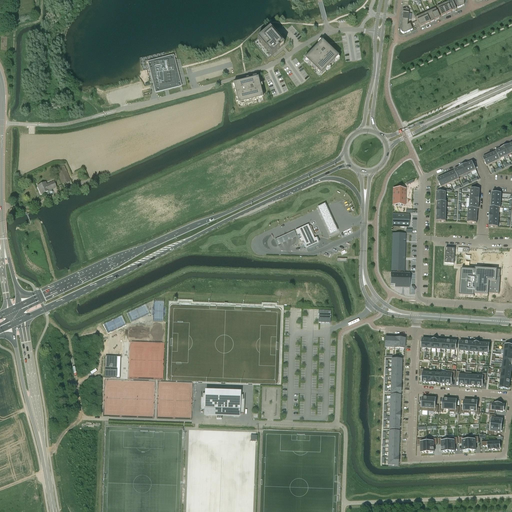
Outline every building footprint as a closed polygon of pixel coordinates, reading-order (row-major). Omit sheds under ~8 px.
[(451,12),(453,11),(456,10),(452,0),(447,3),(451,12)] [(451,12),(447,3),(442,5),(446,14),(451,12)] [(441,17),(446,14),(442,5),(437,7),(441,17)] [(402,12),(401,24),(407,25),(408,20),(411,20),(412,14),(409,14),(409,13),(408,13),(409,10),(403,9),(402,12)] [(430,11),(434,21),(440,19),(435,9),(430,11)] [(429,23),(434,21),(430,11),(425,14),(429,23)] [(425,25),(429,23),(425,14),(420,16),(425,25)] [(420,27),(425,25),(420,16),(415,18),(417,22),(417,21),(420,27)] [(401,24),(400,30),(400,31),(400,32),(401,32),(401,33),(402,33),(402,34),(403,34),(404,34),(405,34),(412,30),(410,25),(407,26),(407,25),(401,24)] [(256,46),(268,59),(272,55),(284,45),(276,37),(273,33),(270,29),(254,43),(256,46)] [(321,75),(338,57),(326,45),(322,41),(305,59),(311,65),(321,75)] [(174,60),(152,63),(155,84),(155,88),(155,89),(156,89),(164,88),(164,87),(167,86),(167,87),(168,87),(177,86),(177,85),(174,60)] [(258,78),(233,84),(238,105),(263,99),(258,78)] [(508,156),(504,147),(500,149),(504,158),(508,156)] [(496,151),(496,152),(500,160),(504,158),(500,149),(496,151)] [(496,152),(492,154),(496,162),(500,160),(496,152)] [(491,164),(496,162),(492,154),(487,156),(491,164)] [(491,164),(487,156),(483,158),(487,166),(491,164)] [(472,162),(467,164),(471,173),(471,172),(473,175),(477,173),(476,170),(472,162)] [(463,166),(467,175),(471,173),(467,164),(463,166)] [(62,185),(71,181),(64,166),(56,170),(62,185)] [(459,168),(462,176),(467,175),(463,166),(459,168)] [(462,176),(459,168),(454,170),(455,171),(458,178),(462,176)] [(455,171),(450,173),(454,182),(459,180),(458,178),(455,171)] [(450,184),(454,182),(450,173),(446,175),(450,184)] [(446,175),(442,177),(446,186),(450,184),(446,175)] [(441,188),(446,186),(442,177),(437,179),(441,188)] [(49,190),(56,187),(54,182),(47,185),(46,183),(38,186),(41,195),(49,191),(49,190)] [(393,189),(393,206),(405,206),(406,189),(393,189)] [(324,203),(316,207),(329,235),(337,231),(324,203)] [(392,215),(392,226),(409,227),(409,215),(392,215)] [(301,238),(299,239),(301,243),(303,242),(305,246),(306,249),(319,243),(317,240),(316,238),(314,239),(308,225),(295,231),(298,236),(300,235),(301,238)] [(295,231),(275,240),(277,245),(298,236),(295,231)] [(392,234),(391,272),(391,271),(404,271),(404,272),(405,272),(405,260),(405,258),(406,242),(405,242),(405,240),(406,240),(406,234),(392,234)] [(454,264),(455,249),(446,248),(444,264),(454,264)] [(499,295),(499,288),(500,282),(500,278),(499,278),(497,278),(497,270),(483,269),(479,268),(475,268),(475,270),(472,270),(461,269),(459,296),(474,297),(474,295),(488,296),(488,294),(499,295)] [(391,273),(390,285),(395,285),(395,288),(409,288),(410,273),(391,273)] [(318,322),(318,323),(330,323),(331,311),(319,310),(318,322)] [(105,357),(104,378),(110,378),(110,377),(116,377),(117,359),(111,358),(111,357),(105,357)] [(160,377),(160,365),(138,364),(138,376),(160,377)] [(420,370),(420,376),(423,376),(422,383),(428,383),(429,371),(424,370),(420,370)] [(446,374),(445,385),(451,385),(451,378),(455,378),(455,372),(446,371),(446,374)] [(457,372),(456,378),(459,379),(459,385),(465,386),(466,373),(460,373),(460,372),(457,372)] [(477,377),(476,387),(482,387),(483,380),(486,380),(486,374),(483,374),(483,375),(477,374),(477,377)] [(200,412),(204,413),(204,415),(217,416),(216,419),(221,419),(222,413),(244,414),(245,395),(240,395),(201,394),(200,412)] [(419,405),(418,411),(428,412),(429,398),(423,398),(422,405),(419,405)] [(429,398),(428,412),(438,412),(438,406),(435,406),(436,399),(434,399),(435,398),(430,398),(429,398)] [(440,406),(439,412),(442,413),(443,410),(449,410),(450,400),(443,399),(443,406),(440,406)] [(449,410),(449,412),(455,413),(455,414),(459,414),(459,408),(456,407),(456,400),(450,400),(449,410)] [(460,408),(460,414),(463,414),(463,413),(470,414),(470,413),(471,401),(469,401),(469,400),(465,400),(465,401),(464,401),(463,408),(460,408)] [(471,401),(470,413),(476,413),(476,415),(479,415),(480,409),(477,409),(477,402),(471,401)] [(490,404),(488,413),(495,414),(495,411),(503,412),(503,411),(504,411),(505,407),(504,407),(504,406),(502,405),(495,404),(490,404)] [(490,418),(489,425),(490,425),(501,426),(502,420),(495,419),(496,416),(490,415),(489,418),(490,418)] [(488,431),(487,434),(493,435),(494,432),(501,433),(501,432),(502,432),(502,428),(501,427),(501,426),(490,425),(489,431),(488,431)] [(469,437),(459,438),(459,444),(462,444),(463,451),(464,451),(464,452),(468,452),(468,451),(469,451),(469,437)] [(478,437),(469,437),(469,451),(476,450),(475,443),(479,443),(478,437)] [(457,438),(448,438),(448,439),(448,452),(455,451),(455,447),(454,444),(458,444),(457,438)] [(427,439),(417,440),(417,446),(421,446),(421,453),(428,453),(427,439)] [(437,439),(427,439),(428,453),(429,452),(429,453),(433,453),(433,452),(434,452),(434,445),(437,445),(437,439)] [(441,439),(438,439),(438,445),(441,445),(442,452),(448,452),(448,439),(441,439)] [(488,442),(482,442),(482,446),(488,446),(488,450),(491,450),(497,450),(500,449),(499,443),(488,443),(488,442)]
